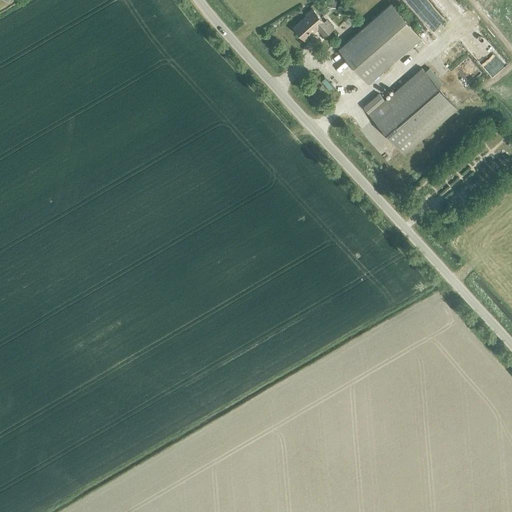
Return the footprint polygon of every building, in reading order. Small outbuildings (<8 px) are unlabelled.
[(328,0),(327,7),(336,9),(337,0),(328,0)] [(338,48),(368,82),(421,36),(391,2),(338,48)] [(326,19),(324,21),(312,8),(305,14),(306,15),(293,27),(305,39),(318,28),(324,35),(333,27),(326,19)] [(422,68),(384,99),(380,93),(363,107),(404,154),(457,108),(422,68)] [(440,219),(436,223),(441,228),(445,224),(440,219)]
